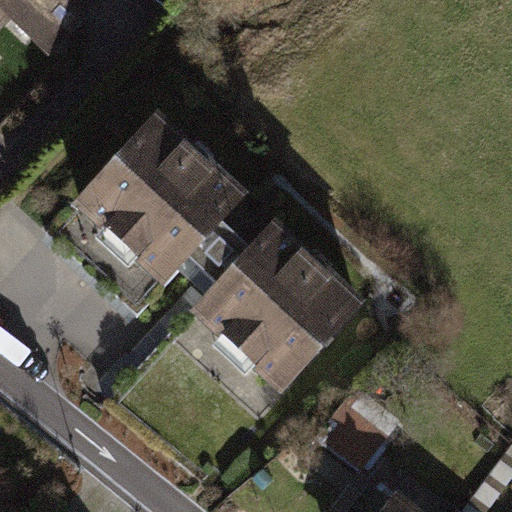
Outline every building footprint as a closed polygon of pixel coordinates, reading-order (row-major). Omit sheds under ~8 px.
[(0,0),(0,8),(9,16),(50,56),(101,0),(0,0)] [(0,25),(9,16),(0,8),(0,25)] [(241,191),(153,108),(68,202),(157,284),(183,255),(197,269),(233,231),(217,217),(241,191)] [(363,296),(272,214),(244,244),(233,231),(197,269),(210,280),(183,308),(277,392),(363,296)] [(420,511),(395,491),(377,511),(420,511)]
